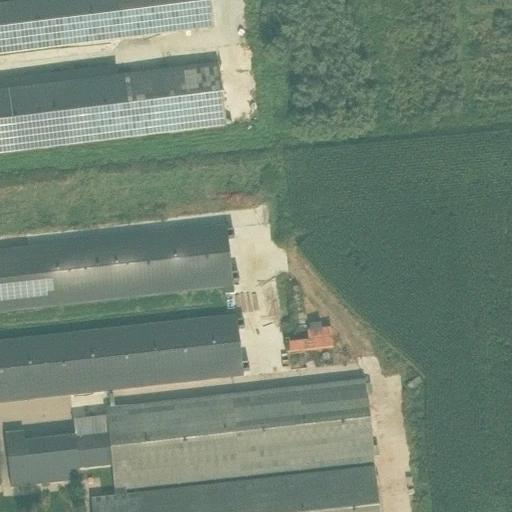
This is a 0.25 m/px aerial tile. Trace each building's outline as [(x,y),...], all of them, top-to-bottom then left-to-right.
[(0,55),(214,29),(210,0),(32,0),(0,4),(0,55)] [(0,154),(225,126),(217,65),(0,91),(0,154)] [(0,312),(232,288),(226,229),(0,253),(0,312)] [(331,350),(329,326),(308,329),(305,301),(293,302),(296,328),(287,328),(289,354),(331,350)] [(0,404),(242,374),(236,316),(0,345),(0,404)] [(79,472),(111,468),(114,497),(90,500),(91,511),(378,511),(374,469),(126,496),(125,491),(374,463),(365,380),(104,410),(107,435),(73,438),(73,437),(24,442),(23,432),(4,435),(10,491),(80,483),(79,472)]
